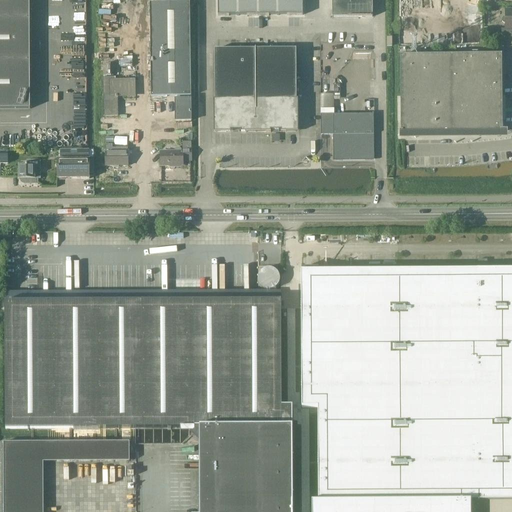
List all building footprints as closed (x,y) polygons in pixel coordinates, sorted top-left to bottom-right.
[(0,0),(0,109),(30,109),(29,0),(0,0)] [(217,0),(218,15),(303,15),(302,0),(217,0)] [(372,0),(331,0),(332,16),(372,16),(372,0)] [(175,119),(191,119),(191,98),(190,98),(190,95),(191,95),(189,2),(150,3),(151,96),(177,96),(177,99),(175,99),(175,119)] [(511,9),(505,10),(505,17),(504,17),(502,17),(502,19),(502,21),(502,22),(504,23),(505,23),(505,29),(501,29),(501,37),(511,36),(511,9)] [(215,49),(215,96),(215,99),(213,99),(213,107),(215,107),(215,130),(241,130),(241,132),(246,132),(246,130),(256,130),(255,49),(215,49)] [(296,49),(261,49),(255,49),(256,130),(265,130),(265,132),(271,132),(271,130),(283,130),(296,130),(296,107),(298,107),(298,99),(296,99),(296,49)] [(480,54),(400,55),(400,133),(502,132),(502,54),(480,54)] [(115,81),(115,77),(103,77),(104,115),(118,115),(118,95),(130,95),(130,89),(134,89),(134,80),(115,81)] [(333,114),(321,114),(321,134),(333,134),(334,158),(374,158),(374,114),(333,114)] [(182,161),(191,161),(191,142),(183,142),(183,148),(180,148),(180,152),(161,152),(161,165),(182,165),(182,161)] [(106,166),(128,166),(128,147),(113,147),(113,144),(106,144),(106,166)] [(60,160),(58,160),(58,179),(90,179),(90,159),(90,150),(60,150),(60,160)] [(27,165),(19,165),(19,179),(24,179),(24,184),(38,184),(38,179),(41,179),(41,160),(27,160),(27,165)] [(302,317),(282,317),(282,332),(302,332),(302,406),(319,406),(320,502),(314,502),(314,511),(511,511),(511,269),(319,271),(319,268),(302,268),(302,271),(301,271),(302,317)] [(261,301),(5,303),(6,429),(136,428),(195,428),(195,432),(192,435),(200,443),(200,511),(295,511),(294,425),(294,406),(283,406),(282,332),(282,317),(282,300),(281,300),(261,301)]
